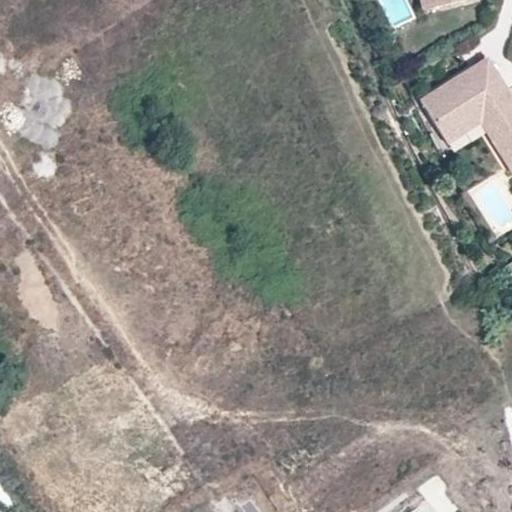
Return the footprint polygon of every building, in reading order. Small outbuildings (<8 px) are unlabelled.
[(434,6),(432,0),(421,0),(424,9),(434,6)] [(506,91),(485,58),(468,68),(482,89),(485,87),(493,99),(506,91)] [(511,101),(506,91),(493,99),(485,87),(482,89),(468,68),(419,99),(438,130),(456,118),(459,123),(474,114),(479,121),(502,159),(511,153),(511,101)] [(445,142),(479,121),(474,114),(459,123),(456,118),(438,130),(445,142)] [(511,172),(511,153),(502,159),(511,174),(511,172)]
